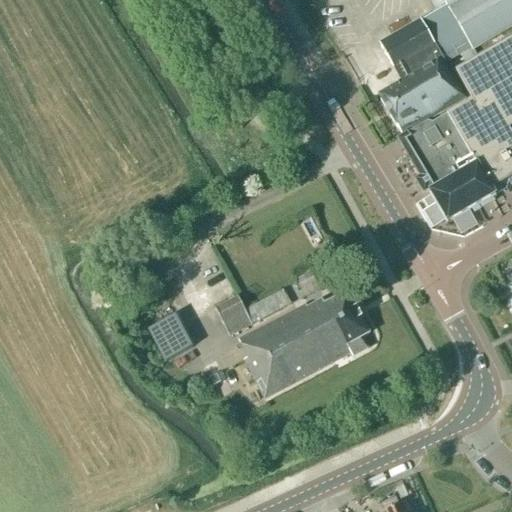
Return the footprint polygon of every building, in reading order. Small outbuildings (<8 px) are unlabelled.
[(401,84),(378,98),(401,137),(465,100),(445,66),(511,26),(511,0),(443,0),(447,7),(420,23),(419,22),(379,46),(401,84)] [(511,38),(454,72),(471,101),(446,116),(431,125),(427,123),(418,128),(397,140),(418,176),(413,180),(423,196),(428,192),(447,224),(511,186),(511,38)] [(354,310),(346,294),(324,306),(321,301),(307,309),(305,306),(237,342),(247,360),(243,362),(264,402),(350,356),(352,359),(367,351),(361,340),(368,336),(360,320),(361,320),(355,309),(354,310)] [(229,338),(251,326),(236,298),(214,310),(229,338)] [(173,316),(146,331),(163,363),(190,349),(173,316)] [(191,385),(209,376),(196,352),(178,361),(191,385)]
